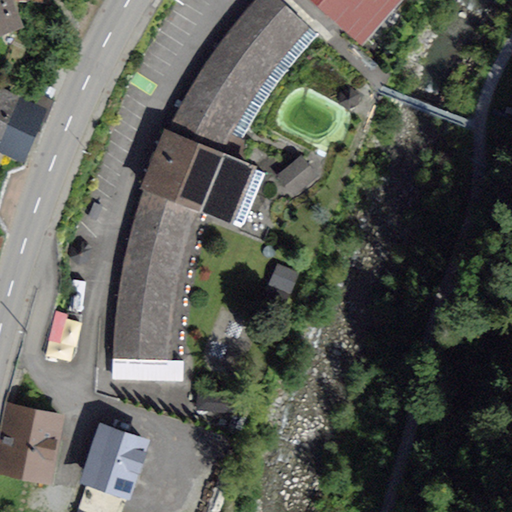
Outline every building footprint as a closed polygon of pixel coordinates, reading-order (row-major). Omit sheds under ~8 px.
[(0,0),(0,38),(25,29),(14,0),(0,0)] [(169,377),(169,361),(172,361),(172,360),(176,301),(187,243),(197,213),(235,228),(259,169),(247,164),(245,138),(275,91),(314,45),(315,43),(305,33),(311,28),(280,0),(253,0),(216,45),(180,102),(166,131),(162,130),(138,189),(142,191),(130,228),(117,295),(113,360),(119,360),(119,376),(169,377)] [(324,0),(347,20),(354,12),(382,37),(414,0),(324,0)] [(0,153),(26,166),(53,101),(38,93),(34,104),(0,87),(0,153)] [(350,89),(342,94),(341,103),(352,110),(360,105),(361,96),(350,89)] [(320,175),(303,156),(278,177),(294,196),(320,175)] [(278,264),(270,285),(292,295),(300,274),(278,264)] [(282,317),(291,297),(269,287),(260,308),(282,317)] [(75,359),(81,315),(55,312),(49,355),(75,359)] [(199,392),(198,412),(239,415),(240,394),(199,392)] [(0,477),(54,487),(67,416),(8,405),(0,449),(0,477)] [(134,501),(153,443),(101,427),(82,485),(134,501)]
